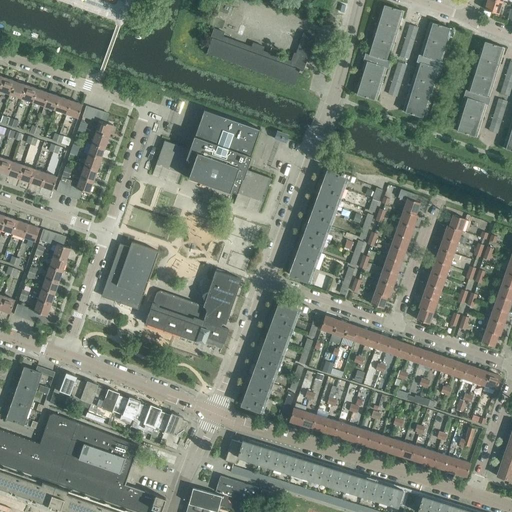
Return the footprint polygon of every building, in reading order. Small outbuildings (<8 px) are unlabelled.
[(228,0),(227,0),(226,5),(238,9),(239,4),(228,0)] [(502,2),(495,0),(487,0),(485,9),(498,14),(502,2)] [(401,10),(384,5),(379,21),(396,26),(401,10)] [(379,21),(374,37),(391,43),(396,26),(379,21)] [(450,28),(433,22),(428,39),(444,44),(450,28)] [(413,25),(410,24),(400,56),(408,59),(418,27),(415,26),(415,25),(413,25)] [(210,38),(212,38),(206,54),(207,54),(207,53),(221,58),(221,59),(221,60),(222,58),(236,63),(235,65),(236,65),(236,64),(250,69),(250,70),(251,69),(265,74),(264,76),(265,76),(265,74),(280,79),(279,81),(280,81),(280,80),(294,85),(293,86),(294,86),(299,71),(302,72),(302,71),(304,68),(305,68),(307,61),(306,61),(315,37),(304,33),(296,53),(294,53),(291,61),(280,57),(281,53),(279,57),(262,51),(264,47),(253,43),(251,47),(235,41),(236,37),(236,36),(234,41),(223,36),(224,32),(214,29),(210,38)] [(374,37),(369,54),(386,59),(391,43),(374,37)] [(428,39),(423,55),(439,60),(444,44),(428,39)] [(502,47),(485,41),(480,58),(497,63),(502,47)] [(369,54),(365,53),(363,60),(367,61),(384,67),(387,68),(389,60),(386,59),(369,54)] [(419,54),(417,61),(420,62),(437,68),(441,69),(443,62),(439,60),(423,55),(419,54)] [(480,58),(474,74),(492,79),(497,63),(480,58)] [(384,67),(367,61),(362,78),(379,83),(384,67)] [(501,93),(509,95),(511,84),(511,61),(501,93)] [(388,94),(396,96),(406,64),(398,62),(388,94)] [(420,62),(415,79),(432,84),(437,68),(420,62)] [(469,91),(486,96),(492,79),(474,74),(469,91)] [(0,87),(0,90),(10,94),(15,81),(4,77),(0,87)] [(362,78),(356,94),(374,99),(379,83),(362,78)] [(415,79),(410,95),(427,101),(432,84),(415,79)] [(10,94),(22,98),(26,85),(15,81),(10,94)] [(22,98),(33,102),(37,89),(26,85),(22,98)] [(33,102),(44,106),(49,93),(37,89),(33,102)] [(466,89),(464,97),(467,98),(484,103),(488,104),(490,97),(486,96),(469,91),(466,89)] [(44,106),(55,110),(60,97),(49,93),(44,106)] [(410,95),(405,112),(422,117),(427,101),(410,95)] [(55,110),(67,114),(71,100),(60,97),(55,110)] [(467,98),(462,114),(479,119),(484,103),(467,98)] [(489,130),(497,133),(507,101),(499,99),(489,130)] [(71,100),(67,114),(78,118),(83,104),(71,100)] [(83,116),(88,118),(92,108),(86,106),(83,116)] [(88,118),(94,120),(97,110),(92,108),(88,118)] [(234,204),(259,213),(272,178),(246,169),(260,129),(204,109),(190,149),(164,140),(152,175),(177,184),(181,173),(238,193),(234,204)] [(94,120),(99,121),(100,120),(103,111),(97,110),(94,120)] [(100,120),(106,122),(109,113),(103,111),(100,120)] [(462,114),(457,131),(474,136),(479,119),(462,114)] [(99,121),(96,131),(109,136),(113,125),(106,122),(100,120),(99,121)] [(96,131),(92,143),(105,147),(109,136),(96,131)] [(277,132),(275,138),(286,142),(288,135),(277,132)] [(92,143),(88,154),(101,159),(105,147),(92,143)] [(88,154),(84,165),(97,170),(101,159),(88,154)] [(0,160),(0,171),(8,174),(12,161),(1,157),(0,160)] [(8,174),(19,178),(24,165),(12,161),(8,174)] [(19,178),(30,182),(35,169),(24,165),(19,178)] [(84,165),(80,177),(93,181),(97,170),(84,165)] [(30,182),(42,186),(46,173),(35,169),(30,182)] [(308,281),(313,267),(345,179),(353,182),(355,182),(357,181),(357,179),(357,177),(355,176),(352,175),(349,174),(341,171),(340,175),(327,170),(326,174),(325,174),(323,179),(324,180),(319,192),(317,196),(318,196),(310,218),(309,218),(307,223),(308,223),(300,245),(299,245),(298,249),(298,250),(294,261),(294,260),(293,263),(289,274),(308,281)] [(46,173),(42,186),(53,190),(57,177),(46,173)] [(76,188),(82,190),(89,193),(93,181),(80,177),(77,187),(76,188)] [(57,191),(62,193),(66,183),(60,181),(57,191)] [(62,193),(68,195),(71,185),(66,183),(62,193)] [(68,195),(73,197),(76,188),(77,187),(71,185),(68,195)] [(373,198),(372,199),(378,201),(382,189),(377,187),(373,198)] [(76,188),(73,197),(79,199),(82,190),(76,188)] [(407,200),(403,210),(416,214),(420,202),(416,201),(418,195),(401,189),(398,197),(407,200)] [(367,190),(365,196),(373,198),(374,194),(372,193),(372,192),(367,190)] [(378,201),(372,199),(369,210),(374,212),(378,201)] [(403,210),(399,222),(414,227),(418,215),(416,214),(403,210)] [(356,212),(354,220),(359,222),(362,214),(356,212)] [(368,213),(363,225),(369,227),(373,215),(368,213)] [(453,214),(449,226),(461,230),(465,219),(453,214)] [(1,229),(13,233),(17,220),(6,216),(1,229)] [(13,233),(24,237),(29,224),(17,220),(13,233)] [(399,222),(395,233),(410,238),(414,227),(399,222)] [(29,224),(24,237),(35,241),(40,228),(29,224)] [(369,227),(363,225),(359,237),(365,239),(369,227)] [(447,225),(443,237),(457,242),(461,230),(449,226),(447,225)] [(40,239),(46,241),(49,231),(44,229),(40,239)] [(46,241),(51,243),(55,233),(49,231),(46,241)] [(51,243),(56,245),(57,243),(60,235),(55,233),(51,243)] [(395,233),(391,245),(405,250),(410,238),(395,233)] [(57,243),(63,245),(66,236),(60,235),(57,243)] [(443,237),(439,249),(453,254),(457,242),(443,237)] [(347,239),(345,247),(350,249),(353,241),(347,239)] [(358,240),(354,252),(360,254),(364,242),(358,240)] [(106,283),(103,291),(108,293),(106,298),(138,309),(143,294),(144,293),(143,293),(158,252),(158,251),(131,242),(131,243),(132,243),(130,247),(120,243),(106,283)] [(57,245),(53,255),(66,259),(70,248),(63,245),(57,243),(56,245),(57,245)] [(391,245),(387,257),(401,262),(405,250),(391,245)] [(439,249),(435,260),(449,265),(453,254),(439,249)] [(360,254),(354,252),(350,264),(355,266),(360,254)] [(53,255),(49,266),(63,270),(66,259),(53,255)] [(387,257),(383,268),(397,273),(401,262),(387,257)] [(435,260),(431,272),(445,277),(449,265),(435,260)] [(49,266),(45,277),(59,282),(63,270),(49,266)] [(349,267),(344,279),(350,281),(355,269),(349,267)] [(383,268),(379,280),(393,285),(397,273),(383,268)] [(204,343),(221,349),(227,332),(228,329),(221,326),(222,322),(226,323),(241,279),(215,270),(208,292),(202,295),(205,301),(204,306),(161,291),(157,293),(153,302),(146,322),(204,343)] [(431,272),(427,284),(441,289),(445,277),(431,272)] [(511,274),(505,272),(501,284),(511,287),(511,274)] [(45,277),(42,288),(55,293),(59,282),(45,277)] [(350,281),(344,279),(339,293),(345,295),(350,281)] [(375,292),(387,296),(389,297),(393,285),(379,280),(375,292)] [(427,284),(423,295),(437,300),(441,289),(427,284)] [(511,287),(501,284),(497,295),(511,300),(511,299),(511,287)] [(42,288),(38,300),(51,304),(55,293),(42,288)] [(387,296),(375,292),(371,303),(383,308),(387,296)] [(419,307),(421,308),(433,312),(437,300),(423,295),(419,307)] [(497,295),(493,307),(508,312),(511,300),(497,295)] [(4,296),(0,306),(0,309),(10,313),(15,300),(4,296)] [(34,311),(39,313),(47,316),(51,304),(38,300),(34,310),(34,311)] [(260,411),(265,397),(297,309),(306,312),(308,312),(309,311),(310,309),(309,307),(308,306),(304,305),(294,301),(293,305),(280,300),(242,404),(260,411)] [(14,314),(20,316),(23,306),(18,304),(14,314)] [(20,316),(25,318),(29,308),(23,306),(20,316)] [(493,307),(489,319),(504,324),(508,312),(493,307)] [(25,318),(31,320),(34,311),(34,310),(29,308),(25,318)] [(433,312),(421,308),(416,319),(429,323),(433,312)] [(34,311),(31,320),(36,322),(39,313),(34,311)] [(316,312),(312,324),(318,326),(322,314),(316,312)] [(321,329),(332,333),(336,319),(325,315),(321,329)] [(450,324),(452,319),(443,315),(439,325),(448,328),(450,324)] [(332,333),(343,336),(347,323),(336,319),(332,333)] [(489,319),(485,330),(498,335),(500,335),(504,324),(489,319)] [(343,336),(353,340),(358,327),(347,323),(343,336)] [(318,326),(312,324),(308,335),(314,337),(318,326)] [(353,340),(364,344),(369,330),(358,327),(353,340)] [(364,344),(375,348),(380,334),(369,330),(364,344)] [(498,335),(485,330),(481,342),(494,346),(498,335)] [(375,348),(386,351),(391,338),(380,334),(375,348)] [(307,338),(303,351),(308,353),(313,340),(307,338)] [(386,351),(397,355),(402,342),(391,338),(386,351)] [(397,355),(408,359),(413,346),(402,342),(397,355)] [(408,359),(419,363),(424,349),(413,346),(408,359)] [(419,363),(430,366),(435,353),(424,349),(419,363)] [(308,353),(303,351),(299,362),(305,364),(308,353)] [(430,366),(441,370),(445,357),(435,353),(430,366)] [(441,370),(452,374),(456,361),(445,357),(441,370)] [(452,374),(463,378),(467,364),(456,361),(452,374)] [(325,363),(322,371),(330,374),(333,365),(325,363)] [(382,363),(380,370),(377,379),(381,380),(386,366),(384,365),(384,363),(382,363)] [(463,378),(474,382),(478,368),(467,364),(463,378)] [(298,365),(294,378),(299,380),(304,367),(298,365)] [(36,370),(24,366),(18,384),(36,390),(48,394),(50,388),(38,384),(42,373),(42,372),(36,370)] [(42,373),(53,377),(55,372),(37,366),(36,370),(42,372),(42,373)] [(474,382),(485,385),(489,372),(478,368),(474,382)] [(358,371),(355,381),(361,383),(364,373),(358,371)] [(60,391),(68,394),(71,387),(78,390),(82,381),(76,379),(77,376),(66,372),(65,374),(61,373),(54,391),(59,393),(60,391)] [(489,372),(485,385),(495,389),(500,376),(489,372)] [(299,380),(294,378),(290,388),(296,390),(299,380)] [(80,398),(89,402),(92,395),(99,398),(103,389),(97,387),(98,384),(87,380),(86,382),(82,381),(78,390),(71,387),(68,394),(70,395),(70,394),(71,395),(69,400),(78,404),(80,398)] [(12,401),(30,407),(36,390),(18,384),(12,401)] [(101,406),(110,410),(113,403),(121,406),(124,397),(119,395),(120,392),(108,388),(107,391),(103,389),(99,398),(92,395),(89,402),(91,403),(92,402),(95,404),(92,413),(96,415),(100,406),(101,406)] [(333,398),(331,404),(330,406),(333,407),(333,405),(335,406),(340,391),(336,390),(334,396),(333,398)] [(289,391),(285,404),(290,406),(295,393),(289,391)] [(52,395),(49,402),(55,404),(58,397),(52,395)] [(122,415),(132,418),(134,411),(142,414),(145,405),(140,403),(141,400),(129,396),(128,399),(124,397),(121,406),(113,403),(110,410),(112,411),(113,410),(123,414),(122,415)] [(420,396),(417,403),(428,406),(430,399),(420,396)] [(460,399),(457,410),(462,412),(466,401),(460,399)] [(30,407),(12,401),(6,418),(24,424),(30,407)] [(143,423),(153,426),(155,420),(163,422),(166,413),(161,411),(162,408),(151,404),(150,407),(145,405),(142,414),(134,411),(132,418),(134,419),(134,418),(144,422),(143,423)] [(290,406),(285,404),(280,417),(286,419),(290,406)] [(290,421),(301,424),(305,411),(294,407),(290,421)] [(427,408),(421,425),(426,427),(432,410),(427,408)] [(301,424),(312,428),(316,414),(305,411),(301,424)] [(155,420),(153,426),(155,427),(164,430),(163,434),(167,436),(168,432),(176,435),(182,437),(188,421),(182,419),(183,416),(172,412),(171,415),(166,413),(163,422),(155,420)] [(160,511),(161,511),(162,510),(161,509),(162,508),(163,508),(163,506),(162,506),(164,502),(165,501),(164,501),(165,499),(166,499),(166,498),(165,498),(157,495),(156,494),(156,495),(146,491),(144,491),(136,488),(137,488),(135,487),(135,488),(125,484),(128,475),(129,474),(128,474),(133,461),(134,460),(134,459),(138,446),(139,445),(54,413),(50,415),(39,443),(0,429),(0,486),(7,489),(7,490),(8,490),(9,490),(19,493),(18,494),(20,494),(28,496),(27,497),(29,497),(39,500),(39,501),(40,501),(48,503),(48,504),(49,505),(50,504),(60,507),(59,508),(61,509),(61,508),(69,511),(70,511),(72,511),(160,511)] [(312,428),(323,431),(327,418),(316,414),(312,428)] [(479,422),(483,424),(485,418),(486,416),(483,415),(483,417),(481,417),(473,415),(472,420),(479,422)] [(323,431),(334,434),(338,421),(327,418),(323,431)] [(334,434),(345,438),(349,424),(338,421),(334,434)] [(345,438),(356,441),(360,428),(349,424),(345,438)] [(469,427),(466,435),(463,444),(469,446),(474,428),(469,427)] [(356,441),(367,445),(371,431),(360,428),(356,441)] [(367,445),(378,448),(382,435),(371,431),(367,445)] [(378,448),(389,452),(393,438),(382,435),(378,448)] [(389,452),(400,455),(404,442),(393,438),(389,452)] [(238,457),(256,462),(261,445),(243,440),(242,443),(232,440),(225,461),(235,464),(238,457)] [(400,455),(411,458),(415,445),(404,442),(400,455)] [(256,462),(273,468),(279,451),(261,445),(256,462)] [(411,458),(422,462),(426,449),(415,445),(411,458)] [(422,462),(433,465),(437,452),(426,449),(422,462)] [(273,468),(291,473),(296,456),(279,451),(273,468)] [(433,465),(444,469),(448,455),(437,452),(433,465)] [(511,457),(504,454),(500,465),(511,468),(511,457)] [(444,469),(455,472),(459,459),(448,455),(444,469)] [(291,473),(309,479),(314,462),(296,456),(291,473)] [(459,459),(455,472),(466,476),(470,462),(459,459)] [(309,479),(327,484),(332,467),(314,462),(309,479)] [(231,472),(251,478),(253,472),(233,465),(231,472)] [(511,478),(511,468),(500,465),(497,475),(511,480),(511,478)] [(327,484),(344,490),(350,473),(332,467),(327,484)] [(251,478),(268,484),(270,477),(253,472),(251,478)] [(344,490),(362,495),(367,479),(350,473),(344,490)] [(224,493),(247,501),(254,503),(259,487),(220,476),(216,491),(224,493)] [(268,484),(286,489),(288,483),(270,477),(268,484)] [(362,495),(380,501),(385,484),(367,479),(362,495)] [(286,489),(304,495),(306,488),(288,483),(286,489)] [(385,484),(380,501),(398,506),(403,490),(385,484)] [(193,488),(192,489),(192,490),(190,496),(190,497),(189,502),(188,502),(188,503),(185,511),(207,511),(209,509),(218,511),(222,495),(221,495),(215,493),(214,493),(208,491),(207,491),(201,489),(200,489),(195,488),(194,488),(193,488)] [(262,488),(259,497),(275,502),(277,493),(262,488)] [(304,495),(322,500),(324,494),(306,488),(304,495)] [(243,511),(247,501),(224,493),(221,505),(242,511),(243,511)] [(322,500),(339,506),(341,499),(324,494),(322,500)] [(417,511),(437,511),(441,501),(423,496),(417,511)] [(339,506),(357,511),(359,505),(341,499),(339,506)] [(437,511),(456,511),(458,507),(441,501),(437,511)]
